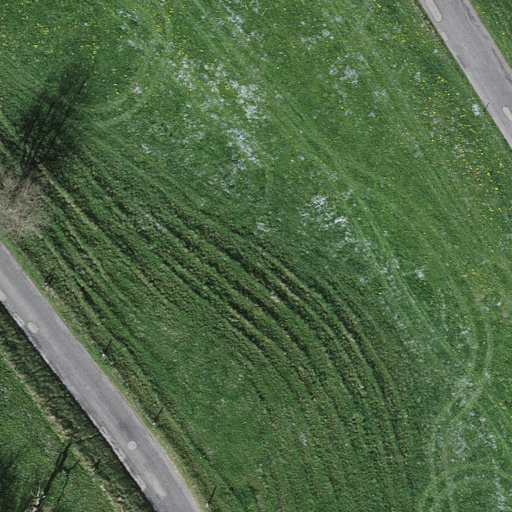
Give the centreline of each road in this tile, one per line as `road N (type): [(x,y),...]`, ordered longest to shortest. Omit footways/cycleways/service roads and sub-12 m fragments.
road 1 (unclassified): [(182,511),(133,437),(0,275)]
road 2 (unclassified): [(435,0),(511,129)]
